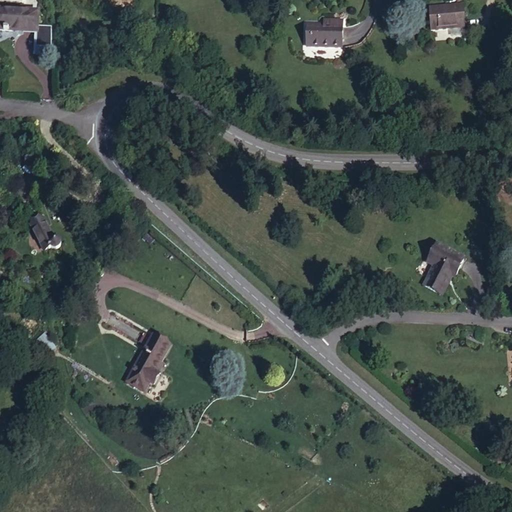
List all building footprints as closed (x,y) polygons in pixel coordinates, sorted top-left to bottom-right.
[(465,28),(463,6),(430,9),(431,30),(465,28)] [(37,32),(38,13),(0,10),(0,30),(12,31),(12,30),(37,32)] [(342,48),(343,22),(332,21),(331,26),(324,26),(311,26),(310,47),(342,48)] [(53,237),(52,237),(43,219),(30,225),(43,249),(48,246),(48,247),(49,248),(51,250),(54,251),(55,251),(58,250),(60,248),(61,246),(61,243),(61,241),(59,239),(58,238),(56,237),(53,237)] [(455,277),(464,260),(436,246),(427,263),(434,267),(424,286),(441,295),(452,276),(455,277)] [(45,335),(36,341),(47,356),(56,349),(45,335)] [(160,363),(170,346),(153,336),(131,374),(136,377),(131,385),(144,392),(149,383),(160,363)] [(158,375),(163,365),(160,363),(155,373),(158,375)] [(153,386),(160,375),(158,375),(155,373),(149,383),(153,386)] [(131,385),(136,377),(131,374),(126,382),(131,385)]
